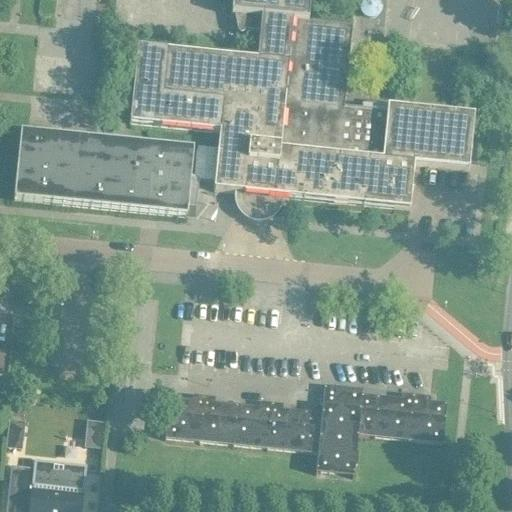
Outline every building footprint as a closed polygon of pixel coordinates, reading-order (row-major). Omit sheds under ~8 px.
[(248,212),(256,215),(264,214),(270,208),(273,201),(273,198),(408,212),(413,166),(467,171),(473,117),(386,108),(386,114),(343,110),(351,27),(306,23),(308,0),(231,0),(230,16),(241,17),(240,31),(258,33),(255,61),(136,49),(128,124),(218,133),(212,192),(242,195),(242,198),(243,206),(248,212)] [(350,0),(357,9),(369,0),(368,0),(350,0)] [(192,151),(19,134),(13,201),(96,210),(185,219),(192,151)] [(352,479),(356,438),(440,447),(444,404),(443,404),(442,407),(420,405),(421,397),(399,395),(398,402),(359,398),(360,391),(359,391),(334,389),(334,391),(322,390),(319,416),(303,415),(303,413),(301,412),(301,414),(280,412),(280,405),(258,403),(257,410),(236,408),(236,406),(234,406),(234,408),(212,406),(213,399),(191,396),(190,403),(168,401),(168,399),(166,399),(162,441),(315,457),(313,476),(315,476),(315,472),(350,475),(350,479),(352,479)] [(18,432),(19,424),(8,423),(5,451),(22,452),(24,433),(18,432)] [(52,473),(53,466),(34,463),(33,471),(17,469),(13,501),(29,503),(28,511),(79,511),(84,469),(61,466),(61,474),(52,473)]
